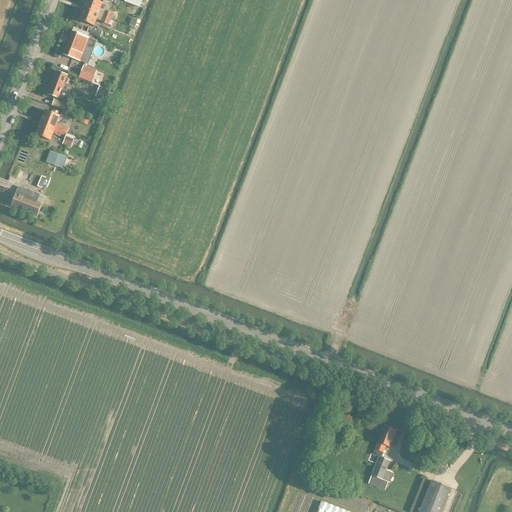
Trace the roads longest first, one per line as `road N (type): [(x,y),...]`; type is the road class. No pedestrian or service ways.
road 1 (tertiary): [(511,430),(0,235)]
road 2 (unclassified): [(0,134),(51,0)]
